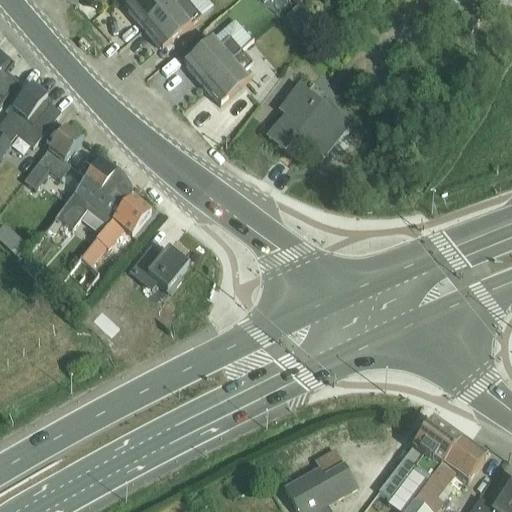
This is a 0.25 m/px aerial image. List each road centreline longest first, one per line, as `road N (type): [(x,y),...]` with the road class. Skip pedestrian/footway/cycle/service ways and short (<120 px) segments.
road 1 (secondary): [(15,0),(111,109),(196,187),(342,297)]
road 2 (primary): [(45,511),(399,332)]
road 3 (primary): [(342,297),(100,412),(0,471)]
road 4 (primary): [(511,231),(342,297)]
road 5 (tertiary): [(399,332),(511,412)]
road 6 (primary): [(399,332),(511,282)]
